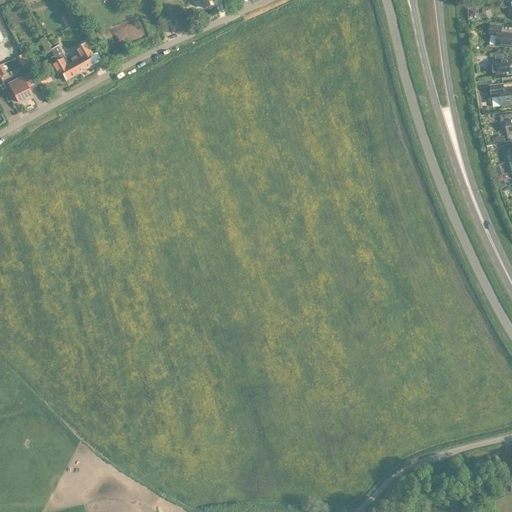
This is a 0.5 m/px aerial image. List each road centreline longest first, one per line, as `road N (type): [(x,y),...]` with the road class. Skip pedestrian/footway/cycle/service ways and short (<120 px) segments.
road 1 (unclassified): [(511,332),(442,193),(384,0)]
road 2 (unclassified): [(0,132),(265,0)]
road 3 (secondary): [(409,0),(470,196)]
road 4 (secondary): [(470,196),(438,0)]
road 5 (unclassified): [(353,511),(414,461),(511,435)]
